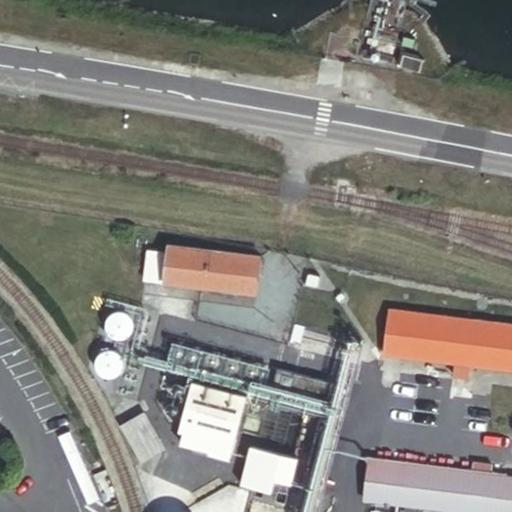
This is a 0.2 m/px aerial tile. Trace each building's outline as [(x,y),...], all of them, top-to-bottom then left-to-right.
[(417,55),(399,51),(396,65),(418,71),(421,59),(416,58),(417,55)] [(167,285),(258,294),(262,257),(170,247),(167,285)] [(314,288),(317,275),(309,274),(306,286),(314,288)] [(133,334),(136,331),(137,327),(138,323),(136,319),(134,316),(131,313),(128,312),(124,312),(120,313),(116,315),(113,319),(112,323),(112,327),(114,331),(117,334),(120,336),(125,337),(129,336),(133,334)] [(511,371),(511,328),(392,315),(387,357),(456,364),(454,379),(471,381),(473,367),(511,371)] [(120,373),(123,370),(125,366),(125,362),(124,358),(122,355),(119,352),(115,351),(112,350),(107,351),(104,354),(101,357),(100,361),(100,366),(101,370),(104,373),(108,375),(112,376),(117,375),(120,373)] [(282,408),(290,375),(242,363),(236,389),(271,397),(269,405),(282,408)] [(335,421),(343,388),(290,375),(282,408),(335,421)] [(249,397),(193,383),(177,447),(232,462),(249,397)] [(146,411),(119,425),(139,464),(166,450),(146,411)] [(262,490),(271,453),(252,449),(244,486),(262,490)] [(293,488),(300,460),(271,453),(262,490),(274,492),(276,484),(293,488)] [(511,511),(511,479),(493,477),(495,463),(475,461),(474,473),(372,461),(367,503),(448,511),(511,511)]
